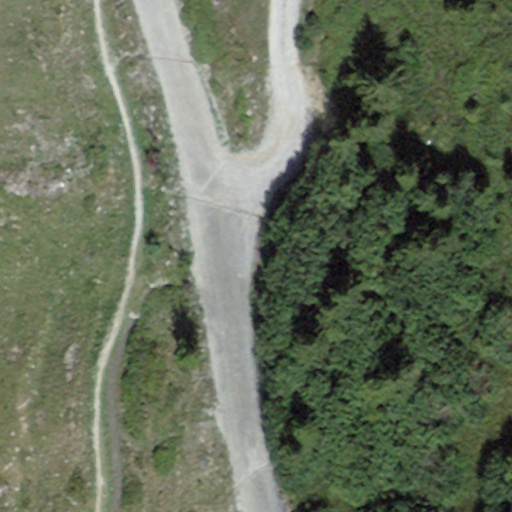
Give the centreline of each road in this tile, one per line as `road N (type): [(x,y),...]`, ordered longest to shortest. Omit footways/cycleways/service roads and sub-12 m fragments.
road 1 (track): [(263,511),(212,241)]
road 2 (track): [(212,241),(283,142),(284,0)]
road 3 (track): [(212,241),(194,134),(157,0)]
